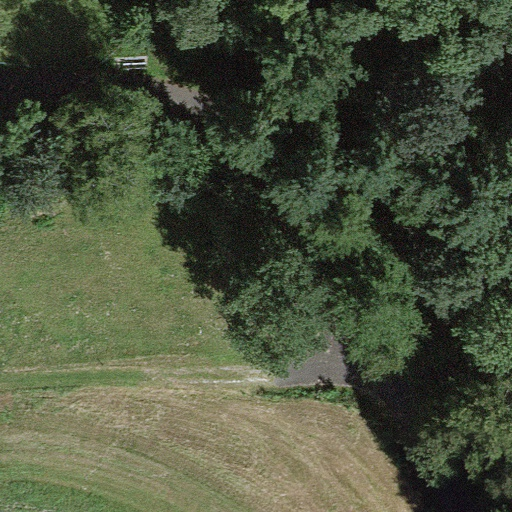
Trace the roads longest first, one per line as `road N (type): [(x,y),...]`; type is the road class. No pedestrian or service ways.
road 1 (track): [(368,346),(300,217),(255,158),(190,112),(0,87)]
road 2 (track): [(456,511),(368,346)]
